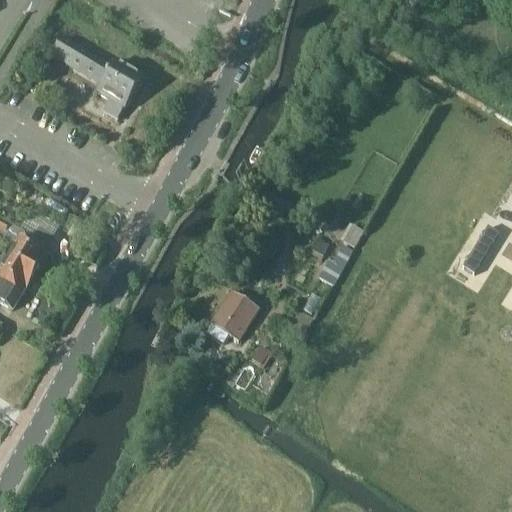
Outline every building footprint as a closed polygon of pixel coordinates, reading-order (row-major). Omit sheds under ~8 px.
[(111,71),(62,41),(50,60),(100,90),(96,96),(108,103),(102,114),(115,122),(122,111),(124,112),(142,81),(115,65),(111,71)] [(86,101),(94,88),(74,76),(66,89),(71,92),(68,98),(79,105),(83,99),(86,101)] [(0,271),(26,287),(45,256),(16,238),(19,233),(0,222),(0,235),(12,243),(11,246),(15,248),(7,260),(4,258),(0,264),(0,271)] [(488,230),(463,271),(474,278),(499,237),(498,236),(493,245),(483,239),(489,230),(488,230)] [(310,253),(323,260),(329,248),(316,241),(310,253)] [(0,306),(11,313),(26,287),(0,271),(0,306)] [(238,348),(259,316),(230,297),(209,330),(238,348)] [(260,368),(269,354),(260,349),(251,363),(260,368)]
